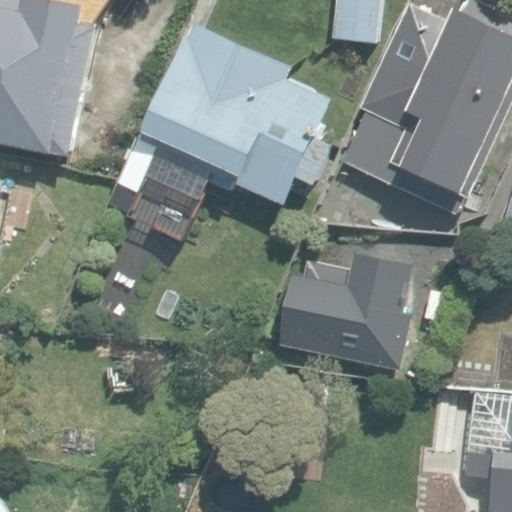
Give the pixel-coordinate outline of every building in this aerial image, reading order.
[(0,0),(0,138),(80,154),(106,24),(88,21),(92,3),(79,0),(0,0)] [(344,0),(340,36),(383,41),(387,0),(344,0)] [(465,207),(478,212),(488,190),(480,186),(511,114),(511,12),(483,0),(461,0),(459,6),(463,8),(458,20),(416,1),(368,107),(372,108),(349,160),(463,211),(465,207)] [(239,174),(287,195),(299,167),(318,175),(335,138),(319,131),(337,91),(290,70),(295,58),(196,14),(143,133),(207,161),(204,169),(235,183),(239,174)] [(0,272),(19,179),(0,174),(0,272)] [(109,236),(129,245),(140,220),(120,212),(109,236)] [(270,361),(317,367),(322,320),(285,310),(270,361)] [(493,511),(511,511),(511,448),(471,444),(468,476),(497,478),(493,511)] [(0,511),(16,511),(0,489),(0,511)]
